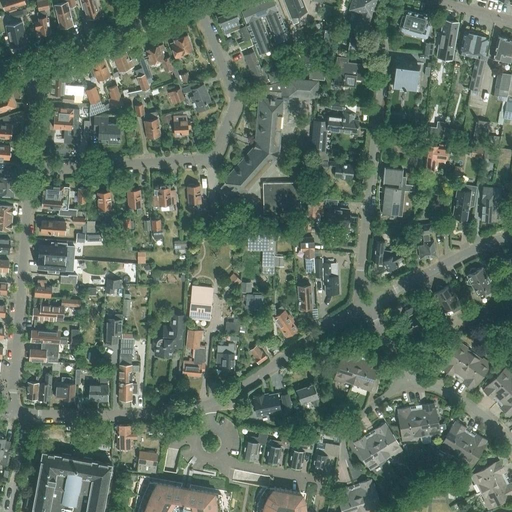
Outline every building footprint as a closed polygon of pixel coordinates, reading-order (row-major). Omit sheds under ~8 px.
[(2,0),(5,10),(25,3),(24,0),(2,0)] [(37,2),(39,11),(50,9),(47,0),(46,0),(41,1),(37,2)] [(71,7),(76,5),(74,0),(63,0),(64,2),(54,5),(60,28),(61,27),(63,28),(66,27),(67,26),(73,24),(71,16),(73,16),(71,7)] [(80,0),(86,19),(93,17),(94,18),(98,17),(98,15),(100,14),(96,0),(80,0)] [(251,0),(253,3),(241,8),(244,16),(248,24),(253,38),(259,53),(273,47),(266,32),(261,18),(266,16),(270,27),(276,41),(279,40),(288,37),(286,33),(275,3),(273,0),(261,0),(259,1),(259,0),(251,0)] [(301,0),(284,0),(292,18),(307,12),(301,0)] [(352,0),(349,10),(360,14),(356,26),(366,29),(368,22),(369,23),(370,16),(374,11),(377,0),(352,0)] [(404,9),(399,26),(402,27),(400,32),(425,39),(427,38),(431,26),(427,25),(429,17),(425,16),(426,15),(404,9)] [(22,16),(21,10),(10,13),(11,19),(22,16)] [(39,21),(34,22),(37,36),(42,35),(44,36),(47,35),(49,33),(51,33),(48,18),(47,18),(47,16),(46,11),(37,13),(39,21)] [(240,25),(238,21),(234,11),(218,17),(224,31),(240,25)] [(439,46),(437,57),(442,58),(451,60),(453,50),(454,48),(458,22),(443,20),(439,46)] [(11,48),(27,44),(21,21),(6,25),(11,48)] [(245,26),(238,29),(244,41),(250,39),(245,26)] [(324,30),(322,48),(330,49),(332,31),(324,30)] [(466,53),(472,54),(477,32),(471,31),(468,31),(468,32),(464,31),(459,54),(465,55),(466,53)] [(488,56),(487,56),(482,54),(486,36),(485,36),(485,35),(483,34),(477,32),(472,54),(478,56),(478,57),(476,57),(469,89),(480,92),(488,56)] [(174,39),(177,46),(172,49),(176,60),(183,57),(182,54),(194,50),(189,37),(187,36),(187,35),(174,39)] [(358,36),(351,35),(349,52),(365,54),(365,52),(366,45),(357,44),(358,36)] [(511,39),(498,36),(493,59),(505,62),(506,61),(511,62),(511,39)] [(250,39),(239,44),(242,50),(253,45),(250,39)] [(423,41),(422,52),(433,54),(434,43),(423,41)] [(150,65),(161,60),(165,72),(168,71),(172,70),(175,69),(170,56),(164,58),(163,53),(162,53),(161,51),(165,49),(163,44),(159,45),(146,49),(149,58),(148,58),(150,65)] [(254,80),(260,77),(263,83),(269,81),(262,67),(261,68),(254,51),(244,55),(254,80)] [(312,51),(301,56),(307,70),(318,65),(318,64),(321,63),(318,55),(315,56),(312,51)] [(114,57),(119,72),(134,66),(131,59),(129,60),(126,52),(121,54),(119,54),(116,55),(115,56),(114,57)] [(152,77),(149,69),(148,70),(143,57),(138,59),(147,79),(152,77)] [(337,57),(333,84),(355,87),(356,79),(363,80),(365,65),(347,62),(348,58),(337,57)] [(91,64),(98,81),(104,78),(105,81),(111,79),(103,59),(102,59),(100,58),(97,60),(96,62),(95,62),(91,64)] [(395,61),(392,88),(415,91),(418,64),(395,61)] [(436,82),(437,83),(439,68),(432,68),(430,82),(431,82),(436,82)] [(168,71),(165,72),(162,73),(165,80),(175,76),(178,84),(182,82),(177,69),(172,70),(168,71)] [(324,80),(325,72),(309,71),(309,79),(324,80)] [(180,75),(183,82),(190,80),(187,72),(180,75)] [(273,76),(272,72),(269,73),(271,82),(287,78),(285,73),(273,76)] [(505,100),(506,95),(510,75),(497,72),(492,98),(503,100),(505,100)] [(51,93),(63,94),(64,94),(65,77),(59,76),(60,75),(53,74),(53,76),(52,76),(51,93)] [(141,90),(128,93),(129,97),(151,93),(149,88),(150,88),(145,74),(137,77),(141,90)] [(253,147),(224,180),(218,186),(220,188),(232,199),(236,203),(242,196),(276,158),(279,151),(283,101),(285,101),(289,98),(289,96),(316,97),(318,81),(290,80),(271,84),(259,86),(258,98),(259,98),(255,142),(253,147)] [(184,94),(192,90),(192,89),(195,88),(193,84),(182,89),(184,94)] [(192,89),(192,90),(194,95),(190,97),(189,98),(191,103),(192,103),(196,112),(208,107),(207,103),(211,101),(204,84),(195,88),(192,89)] [(111,98),(109,99),(110,103),(112,102),(115,107),(123,103),(117,85),(107,89),(111,98)] [(102,104),(100,101),(95,86),(89,89),(85,90),(85,91),(88,99),(90,105),(89,116),(107,110),(104,104),(102,104)] [(168,93),(169,95),(172,104),(184,99),(180,88),(171,91),(168,93)] [(63,102),(90,105),(88,99),(75,97),(75,95),(64,94),(63,94),(63,102)] [(0,112),(15,108),(12,99),(11,98),(10,96),(2,99),(2,98),(0,98),(0,112)] [(328,108),(344,110),(345,102),(330,101),(328,108)] [(136,115),(144,114),(147,137),(160,135),(156,112),(145,113),(143,104),(134,105),(136,115)] [(54,115),(53,127),(71,129),(70,142),(78,142),(79,129),(78,129),(79,109),(55,108),(55,115),(54,115)] [(310,152),(325,153),(327,130),(357,133),(358,121),(355,120),(356,114),(343,112),(342,117),(327,115),(322,115),(321,120),(313,120),(310,152)] [(162,116),(164,123),(171,121),(170,114),(162,116)] [(174,115),(175,128),(175,136),(181,136),(181,133),(188,133),(187,127),(190,127),(189,119),(187,119),(186,114),(174,115)] [(99,131),(99,140),(108,140),(108,143),(119,144),(120,124),(109,124),(109,117),(94,116),(93,131),(99,131)] [(477,120),(473,140),(486,142),(488,134),(490,122),(477,120)] [(437,121),(436,128),(427,126),(426,135),(443,137),(445,122),(437,121)] [(0,137),(11,138),(11,137),(12,136),(12,132),(11,131),(12,124),(0,123),(0,137)] [(454,129),(453,138),(459,140),(461,130),(456,129),(454,129)] [(192,136),(196,147),(201,145),(197,134),(192,136)] [(486,142),(486,144),(498,146),(498,144),(500,136),(488,134),(486,142)] [(473,143),(471,155),(482,157),(483,145),(473,143)] [(0,161),(1,161),(3,160),(3,159),(9,159),(9,157),(10,156),(11,154),(10,152),(10,146),(0,145),(0,161)] [(426,169),(434,170),(436,160),(445,161),(447,147),(428,145),(426,169)] [(493,159),(498,160),(500,149),(485,146),(484,156),(493,159)] [(311,159),(320,160),(328,161),(328,154),(320,153),(312,152),(311,159)] [(325,172),(324,175),(351,178),(353,165),(337,163),(338,162),(318,161),(317,170),(318,171),(325,172)] [(385,187),(382,213),(398,215),(398,214),(401,214),(401,217),(410,218),(413,191),(414,191),(415,184),(414,184),(415,174),(406,173),(405,177),(402,176),(403,170),(384,168),(383,181),(391,182),(390,187),(385,187)] [(0,177),(0,195),(14,196),(15,178),(9,178),(10,175),(4,175),(4,178),(0,177)] [(263,183),(263,214),(300,213),(300,182),(263,183)] [(456,217),(457,219),(461,220),(462,218),(465,219),(468,205),(474,206),(477,186),(459,183),(456,199),(455,198),(453,208),(455,208),(453,217),(456,217)] [(187,186),(188,204),(196,203),(197,211),(201,210),(201,203),(200,185),(194,186),(194,184),(189,185),(189,186),(187,186)] [(42,195),(42,196),(68,198),(68,197),(78,198),(78,192),(69,192),(69,187),(46,185),(44,187),(43,195),(42,195)] [(157,188),(157,194),(152,195),(153,205),(158,204),(176,204),(175,189),(170,190),(170,187),(164,188),(164,186),(159,187),(159,188),(157,188)] [(78,188),(78,192),(78,198),(77,202),(85,203),(86,189),(84,188),(84,187),(80,187),(80,188),(78,188)] [(127,190),(129,208),(137,207),(137,213),(142,213),(141,207),(140,189),(134,190),(134,188),(129,189),(129,190),(127,190)] [(481,220),(488,221),(494,221),(495,206),(498,206),(499,200),(500,200),(501,189),(483,188),(482,205),(481,220)] [(97,192),(98,210),(96,210),(96,216),(107,215),(111,215),(111,209),(110,192),(104,192),(104,190),(99,191),(99,192),(97,192)] [(41,207),(59,208),(58,210),(39,209),(39,214),(47,215),(62,216),(62,215),(73,216),(73,217),(77,217),(77,210),(70,209),(68,209),(68,198),(42,196),(41,207)] [(437,197),(435,216),(443,217),(445,198),(437,197)] [(326,199),(325,207),(328,208),(327,224),(337,225),(336,229),(348,230),(348,226),(350,209),(337,208),(338,200),(326,199)] [(308,200),(306,214),(316,215),(318,201),(308,200)] [(0,205),(0,217),(12,218),(13,206),(0,205)] [(212,229),(211,214),(202,214),(203,230),(212,229)] [(0,229),(11,230),(12,218),(0,217),(0,229)] [(120,218),(121,228),(133,227),(133,220),(130,221),(130,218),(120,218)] [(151,220),(152,230),(152,231),(153,231),(154,238),(163,237),(163,231),(162,227),(161,227),(160,219),(151,220)] [(60,221),(59,221),(41,220),(40,233),(59,234),(64,234),(65,228),(69,228),(70,223),(66,222),(60,222),(60,221)] [(144,231),(152,230),(151,220),(144,221),(144,231)] [(83,224),(83,234),(86,234),(86,233),(95,232),(87,232),(87,223),(85,223),(85,224),(83,224)] [(431,224),(419,226),(420,235),(422,234),(424,245),(418,246),(420,258),(436,256),(434,241),(430,241),(429,233),(432,233),(431,224)] [(274,266),(275,256),(275,229),(263,228),(263,230),(248,230),(248,238),(247,250),(263,250),(262,266),(263,266),(263,273),(273,274),(274,266)] [(76,242),(85,243),(86,234),(83,234),(76,233),(76,242)] [(326,234),(322,239),(329,244),(333,239),(326,234)] [(305,251),(306,273),(314,272),(314,256),(313,250),(314,250),(313,237),(300,238),(300,251),(305,251)] [(0,251),(9,252),(10,240),(0,238),(0,251)] [(403,258),(397,247),(390,251),(384,250),(385,242),(376,240),(373,261),(374,261),(374,268),(374,273),(376,274),(381,272),(386,270),(387,271),(398,264),(397,261),(403,258)] [(183,250),(183,241),(174,242),(174,250),(183,250)] [(39,245),(38,256),(73,259),(74,246),(66,246),(67,243),(55,242),(54,246),(51,246),(39,245)] [(276,256),(275,256),(274,266),(284,266),(284,256),(283,256),(283,254),(276,253),(276,256)] [(511,254),(508,255),(507,257),(507,259),(501,261),(507,282),(511,280),(511,254)] [(38,256),(38,268),(47,268),(53,269),(52,273),(59,273),(59,269),(60,269),(72,270),(73,259),(38,256)] [(314,258),(314,259),(315,264),(315,277),(323,277),(323,284),(325,284),(325,294),(339,293),(338,276),(333,276),(332,263),(322,264),(321,258),(314,258)] [(0,270),(1,271),(8,271),(9,260),(0,259),(0,270)] [(469,272),(470,274),(466,276),(477,295),(484,291),(486,295),(495,291),(493,286),(498,283),(492,273),(487,276),(483,267),(476,271),(476,269),(473,268),(470,270),(469,272)] [(242,280),(233,273),(229,278),(238,285),(242,280)] [(122,280),(107,279),(105,293),(113,294),(114,287),(121,288),(122,280)] [(35,285),(35,291),(34,296),(51,297),(51,292),(57,292),(57,287),(46,286),(47,281),(37,280),(37,285),(35,285)] [(242,291),(251,291),(252,282),(242,282),(242,291)] [(189,319),(205,320),(210,321),(213,287),(192,285),(189,319)] [(311,285),(298,286),(299,309),(304,309),(306,310),(309,310),(310,308),(312,308),(311,285)] [(437,291),(433,294),(443,313),(445,317),(453,313),(462,308),(449,285),(443,288),(442,287),(440,286),(437,287),(436,290),(437,291)] [(96,287),(88,287),(87,295),(95,295),(96,287)] [(246,308),(262,309),(263,295),(247,294),(246,308)] [(61,298),(61,304),(80,306),(81,299),(61,298)] [(123,315),(130,315),(131,299),(124,298),(123,315)] [(40,308),(33,307),(33,318),(49,320),(63,320),(64,307),(40,305),(40,308)] [(297,330),(285,311),(281,305),(269,313),(285,337),(297,330)] [(400,320),(402,324),(401,325),(400,327),(401,330),(404,331),(405,330),(409,336),(420,330),(424,337),(432,333),(416,305),(404,311),(407,316),(400,320)] [(107,316),(106,324),(105,346),(109,346),(109,343),(117,344),(117,337),(120,337),(121,313),(115,313),(114,315),(113,316),(107,316)] [(156,340),(156,344),(155,354),(171,355),(172,344),(181,344),(183,314),(170,313),(169,325),(162,324),(161,337),(160,337),(159,337),(157,338),(156,340)] [(474,319),(468,322),(471,329),(477,326),(474,319)] [(31,341),(44,342),(47,342),(47,343),(59,343),(66,344),(66,337),(54,336),(54,332),(32,330),(31,341)] [(194,361),(183,360),(182,375),(201,376),(201,372),(204,372),(206,348),(200,348),(200,340),(202,340),(203,331),(188,330),(186,348),(195,348),(194,361)] [(132,365),(132,354),(134,354),(134,339),(121,339),(120,354),(119,399),(132,399),(132,393),(137,393),(137,383),(132,383),(132,365)] [(58,356),(58,347),(59,343),(47,343),(47,342),(44,342),(44,350),(30,349),(29,360),(46,361),(46,355),(58,356)] [(442,369),(457,379),(475,353),(460,342),(442,369)] [(217,345),(217,353),(216,363),(222,363),(222,370),(233,370),(234,343),(228,343),(228,346),(217,345)] [(254,356),(253,357),(258,364),(267,358),(262,350),(261,351),(257,345),(250,351),(254,356)] [(334,380),(352,385),(362,354),(344,349),(334,380)] [(475,353),(457,379),(472,390),(491,363),(475,353)] [(502,361),(507,357),(504,353),(499,356),(502,361)] [(362,354),(352,385),(370,391),(379,360),(362,354)] [(100,384),(89,384),(89,400),(107,400),(108,375),(111,376),(111,369),(108,369),(108,368),(94,368),(93,376),(100,376),(100,384)] [(483,390),(496,404),(511,387),(511,374),(506,368),(483,390)] [(39,377),(37,398),(50,399),(52,375),(45,374),(44,383),(41,382),(41,377),(39,377)] [(26,398),(37,398),(39,377),(36,377),(36,382),(28,382),(26,398)] [(62,383),(57,383),(56,398),(74,400),(75,384),(70,383),(70,378),(62,377),(62,383)] [(301,404),(312,400),(315,406),(320,404),(313,384),(296,390),(301,404)] [(511,387),(496,404),(509,417),(511,413),(511,387)] [(264,396),(264,394),(254,396),(254,398),(253,398),(257,415),(280,411),(277,393),(269,395),(264,396)] [(287,393),(279,395),(282,410),(290,409),(287,393)] [(434,403),(416,406),(421,438),(439,435),(442,435),(445,428),(445,423),(440,424),(438,425),(434,403)] [(421,438),(416,406),(397,409),(403,441),(421,438)] [(269,421),(268,428),(280,429),(281,423),(276,422),(269,421)] [(439,449),(455,458),(471,430),(455,421),(439,449)] [(138,422),(138,432),(147,431),(146,422),(138,422)] [(385,423),(369,432),(386,460),(402,450),(385,423)] [(132,431),(132,425),(117,425),(117,427),(115,427),(115,433),(117,433),(117,435),(118,448),(126,448),(126,449),(132,449),(132,447),(132,438),(136,438),(136,431),(132,431)] [(250,459),(253,460),(254,459),(254,458),(255,458),(258,442),(265,444),(267,432),(259,430),(258,438),(247,436),(243,456),(249,457),(249,458),(250,459)] [(471,430),(455,458),(471,468),(487,440),(471,430)] [(386,460),(369,432),(353,442),(370,470),(386,460)] [(273,463),(276,464),(277,463),(278,463),(281,446),(288,447),(291,436),(282,434),(281,442),(270,440),(266,460),(272,462),(273,463)] [(0,437),(0,458),(1,459),(0,461),(0,464),(6,466),(9,452),(3,451),(5,439),(0,437)] [(304,446),(293,444),(289,465),(295,466),(295,467),(296,468),(299,469),(300,468),(300,467),(301,467),(304,450),(311,452),(314,440),(305,439),(304,446)] [(319,472),(322,473),(323,472),(323,471),(324,471),(327,455),(337,457),(339,446),(337,445),(325,443),(324,450),(316,449),(312,469),(318,470),(318,471),(319,472)] [(102,511),(112,464),(42,451),(31,511),(102,511)] [(138,470),(154,472),(156,453),(140,451),(138,470)] [(471,476),(479,492),(508,477),(499,461),(471,476)] [(511,485),(508,477),(479,492),(488,509),(511,495),(511,485)] [(371,479),(353,485),(362,511),(374,511),(382,509),(371,479)] [(219,511),(220,508),(218,494),(190,489),(182,487),(181,487),(153,482),(148,490),(145,497),(142,505),(140,511),(219,511)] [(362,511),(353,485),(336,491),(343,511),(362,511)] [(302,511),(305,500),(301,500),(298,492),(270,487),(269,488),(264,495),(263,498),(262,501),(261,504),(259,511),(302,511)]
